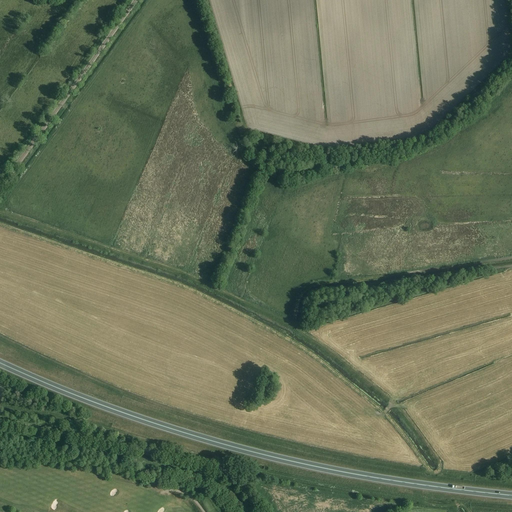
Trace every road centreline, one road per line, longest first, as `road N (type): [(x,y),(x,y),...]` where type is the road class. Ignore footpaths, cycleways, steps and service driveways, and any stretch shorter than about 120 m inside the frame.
road 1 (trunk): [(511,495),(362,476),(225,446),(97,405),(0,362)]
road 2 (unclassified): [(259,511),(241,483),(212,463),(0,420)]
road 3 (tertiary): [(0,189),(136,0)]
